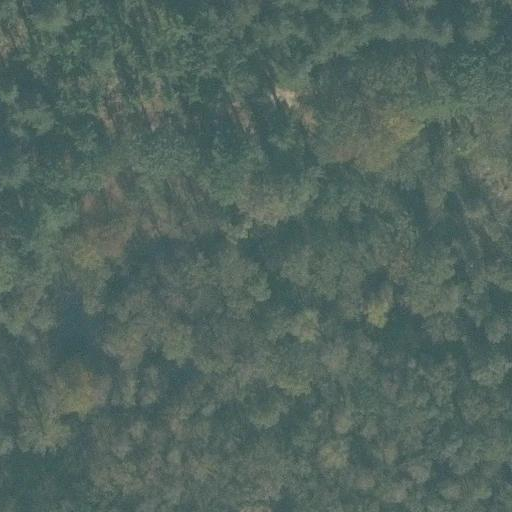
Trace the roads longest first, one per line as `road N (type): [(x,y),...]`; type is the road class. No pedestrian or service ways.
road 1 (track): [(280,94),(438,294),(511,408)]
road 2 (track): [(0,196),(243,101),(280,94)]
road 3 (track): [(511,45),(280,94)]
